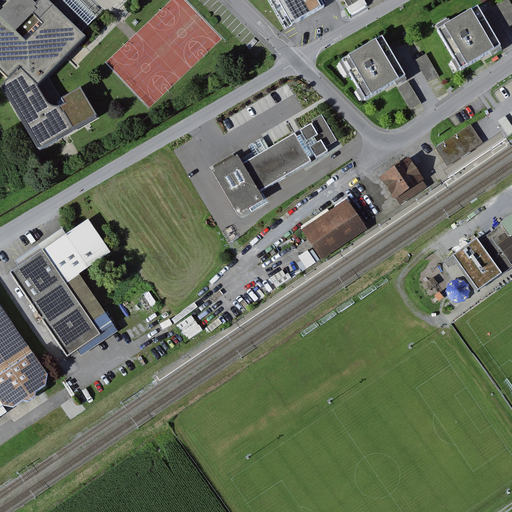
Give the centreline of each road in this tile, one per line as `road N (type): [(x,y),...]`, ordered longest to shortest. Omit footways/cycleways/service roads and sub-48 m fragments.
road 1 (residential): [(0,238),(296,60)]
road 2 (residential): [(511,67),(416,134),(388,140)]
road 3 (residential): [(296,60),(371,136),(388,140)]
road 4 (residential): [(400,0),(296,60)]
